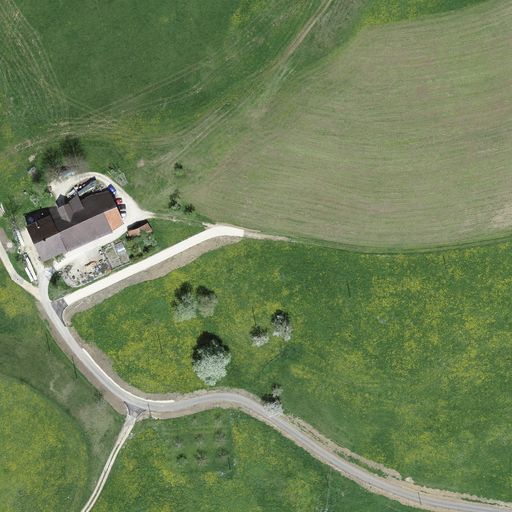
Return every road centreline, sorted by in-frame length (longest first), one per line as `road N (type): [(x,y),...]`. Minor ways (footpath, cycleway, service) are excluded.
road 1 (track): [(132,214),(395,251),(502,239)]
road 2 (track): [(132,403),(131,421),(84,511)]
